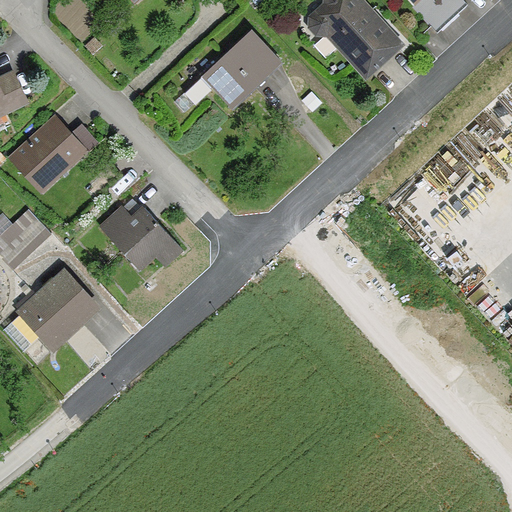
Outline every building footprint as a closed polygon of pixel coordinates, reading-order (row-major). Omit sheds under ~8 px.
[(401,44),(361,0),(325,0),(325,4),(311,17),(310,27),(317,34),(326,34),(327,33),(366,76),(401,44)] [(233,108),(282,62),(251,30),(184,92),(194,103),(213,86),(233,108)] [(14,154),(43,187),(82,151),(53,120),(14,154)] [(112,163),(87,188),(97,198),(122,174),(112,163)] [(123,207),(101,227),(140,270),(155,257),(164,267),(183,250),(142,205),(131,215),(123,207)] [(28,209),(0,235),(0,254),(3,257),(1,258),(12,269),(51,233),(28,209)] [(52,346),(96,306),(65,271),(48,287),(43,281),(16,306),(18,308),(18,309),(21,313),(4,329),(23,350),(41,334),(52,346)]
